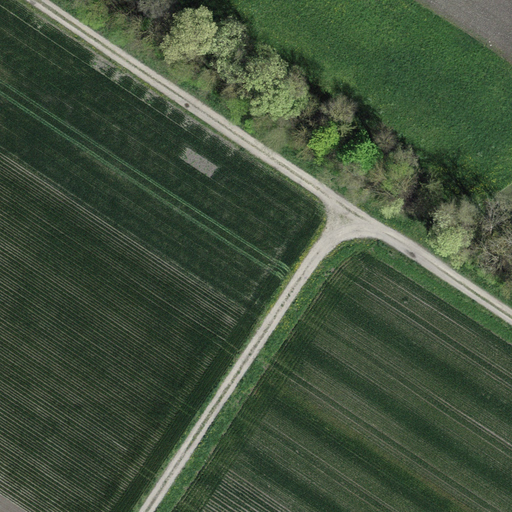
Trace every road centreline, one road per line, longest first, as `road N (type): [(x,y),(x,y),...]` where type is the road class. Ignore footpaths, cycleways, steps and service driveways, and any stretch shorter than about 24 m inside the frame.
road 1 (track): [(22,0),(511,324)]
road 2 (track): [(146,511),(342,211)]
